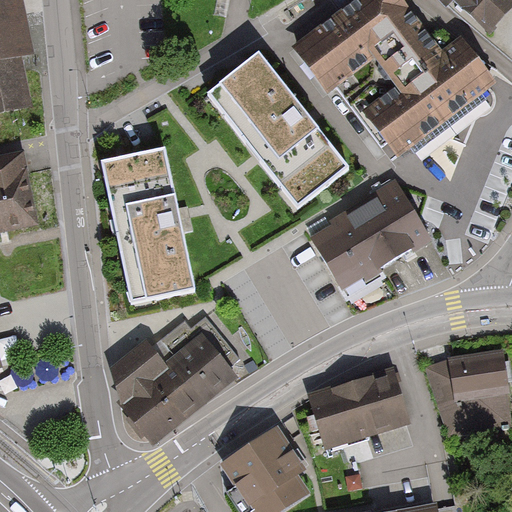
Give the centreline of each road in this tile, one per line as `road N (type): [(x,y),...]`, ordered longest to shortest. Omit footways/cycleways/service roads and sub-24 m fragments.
road 1 (unclassified): [(56,0),(101,437),(122,493)]
road 2 (tertiary): [(122,493),(347,351),(407,325),(510,307)]
